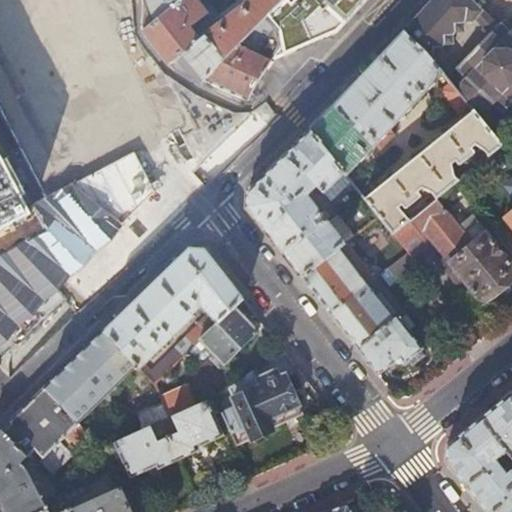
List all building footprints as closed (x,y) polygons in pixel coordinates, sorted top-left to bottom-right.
[(160,161),(87,0),(0,0),(0,50),(88,247),(150,220),(130,175),(160,161)] [(246,0),(233,13),(198,38),(188,26),(205,13),(195,0),(179,0),(153,21),(142,29),(168,63),(181,53),(192,65),(205,78),(265,16),(280,0),(246,0)] [(145,0),(153,21),(179,0),(145,0)] [(341,24),(362,0),(280,0),(265,16),(281,32),(283,39),(270,58),(272,58),(323,36),(341,24)] [(467,106),(471,111),(481,124),(511,92),(511,28),(509,32),(498,22),(494,25),(469,0),(430,0),(400,32),(423,53),(460,15),(464,19),(470,21),(473,20),(487,34),(444,77),(447,81),(467,106)] [(246,99),(272,58),(270,58),(283,39),(281,32),(265,16),(205,78),(246,99)] [(308,131),(343,173),(344,175),(373,145),(378,150),(393,134),(388,129),(440,73),(423,53),(400,32),(381,53),(361,74),(331,106),(308,131)] [(457,114),(467,106),(447,81),(438,90),(457,114)] [(363,199),(390,232),(406,219),(395,207),(399,204),(402,207),(404,207),(418,197),(418,194),(415,191),(419,188),(430,194),(433,198),(455,180),(451,175),(448,164),(452,160),(455,164),(458,164),(471,153),(471,151),(469,148),(473,144),(483,153),(485,156),(496,147),(481,124),(471,111),(363,199)] [(335,249),(340,245),(343,243),(306,196),(314,186),(322,194),(343,173),(308,131),(247,197),(246,202),(246,206),(301,276),(335,249)] [(0,228),(38,210),(35,204),(26,208),(0,157),(0,228)] [(459,169),(463,174),(474,165),(470,160),(459,169)] [(348,181),(358,192),(366,185),(357,174),(348,181)] [(390,232),(405,251),(409,256),(430,240),(438,250),(431,256),(455,285),(462,280),(479,301),(511,273),(511,264),(505,256),(503,258),(484,234),(485,232),(474,219),(459,232),(442,211),(443,210),(433,198),(406,219),(390,232)] [(511,208),(501,218),(511,230),(511,208)] [(0,346),(69,279),(50,241),(53,239),(38,210),(0,228),(0,346)] [(363,284),(368,280),(340,245),(335,249),(363,284)] [(328,311),(363,284),(335,249),(301,276),(328,311)] [(232,307),(237,302),(199,253),(191,253),(184,252),(145,289),(103,331),(136,365),(154,383),(159,377),(145,362),(194,315),(192,313),(200,305),(217,321),(232,307)] [(386,289),(400,282),(392,267),(378,274),(386,289)] [(396,316),(368,280),(363,284),(391,320),(396,316)] [(391,320),(363,284),(328,311),(357,347),(391,320)] [(465,325),(447,303),(434,313),(452,335),(465,325)] [(255,331),(232,307),(217,321),(211,328),(200,338),(223,362),(255,331)] [(398,318),(396,316),(391,320),(357,347),(377,374),(399,357),(403,362),(407,360),(410,365),(422,355),(419,350),(421,348),(408,330),(413,325),(404,314),(398,318)] [(194,344),(200,338),(211,328),(203,320),(186,336),(194,344)] [(136,365),(103,331),(69,364),(45,387),(77,421),(136,365)] [(259,386),(251,370),(214,397),(217,404),(232,397),(236,404),(220,411),(236,445),(271,429),(270,426),(278,422),(274,413),(296,403),(283,375),(259,386)] [(77,421),(45,387),(24,408),(0,431),(26,456),(34,449),(41,456),(38,460),(51,473),(71,453),(58,440),(69,429),(77,421)] [(511,390),(478,417),(504,450),(511,459),(511,457),(511,390)] [(181,397),(164,406),(169,417),(170,417),(187,409),(181,397)] [(222,434),(206,400),(187,409),(170,417),(177,431),(166,436),(176,458),(197,449),(196,446),(222,434)] [(164,406),(163,403),(136,415),(143,429),(150,426),(169,417),(164,406)] [(300,412),(296,403),(274,413),(278,422),(300,412)] [(504,450),(478,417),(445,445),(443,458),(485,511),(511,511),(511,473),(508,469),(505,472),(493,458),(504,450)] [(95,440),(77,421),(69,429),(74,435),(71,438),(84,450),(95,440)] [(150,426),(143,429),(114,442),(129,476),(155,465),(156,467),(176,458),(166,436),(157,441),(150,426)] [(26,456),(0,431),(0,498),(7,511),(37,511),(46,508),(48,507),(47,504),(44,505),(26,472),(19,463),(26,456)] [(237,483),(251,477),(239,451),(225,457),(237,483)] [(67,507),(69,511),(131,511),(129,507),(120,486),(72,507),(71,505),(67,507)] [(350,511),(346,500),(319,511),(350,511)] [(131,511),(147,511),(143,501),(129,507),(131,511)]
